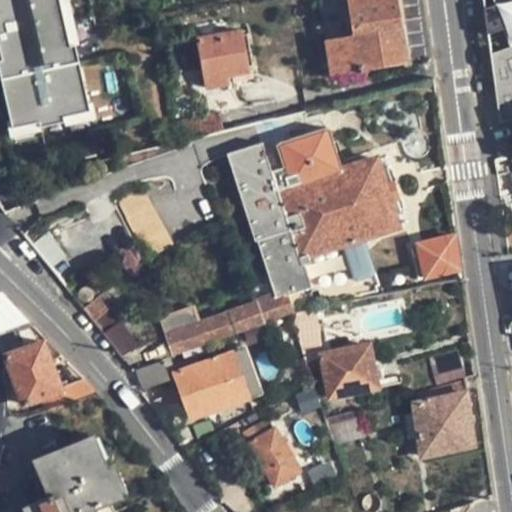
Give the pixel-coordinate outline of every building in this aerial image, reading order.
[(0,0),(0,50),(2,60),(0,60),(0,70),(14,128),(42,121),(44,128),(67,122),(65,115),(93,108),(78,46),(71,48),(59,0),(0,0)] [(347,0),(353,35),(358,69),(404,61),(395,0),(347,0)] [(511,120),(511,0),(493,0),(495,6),(485,10),(488,35),(504,30),(511,48),(491,55),(502,123),(511,120)] [(179,21),(159,25),(161,39),(181,35),(179,21)] [(226,75),(247,72),(240,32),(199,39),(206,87),(227,84),(226,75)] [(329,73),(358,69),(353,35),(325,39),(329,73)] [(216,113),(176,120),(180,141),(220,131),(216,113)] [(284,163),(276,138),(266,142),(274,166),(284,163)] [(256,240),(273,293),(274,297),(284,294),(286,294),(311,286),(303,264),(299,265),(276,191),(261,144),(227,155),(254,240),(256,240)] [(375,159),(276,191),(299,265),(303,264),(308,262),(307,257),(314,254),(329,304),(374,290),(358,239),(396,227),(375,159)] [(166,247),(142,190),(112,196),(138,259),(166,247)] [(66,263),(40,230),(27,240),(53,273),(66,263)] [(461,271),(456,235),(419,244),(426,277),(461,271)] [(25,324),(29,322),(2,294),(0,293),(0,332),(7,330),(25,324)] [(263,323),(288,315),(292,314),(286,294),(284,294),(274,297),(273,293),(255,299),(255,303),(263,323)] [(97,299),(82,309),(92,321),(106,312),(97,299)] [(162,316),(174,354),(263,323),(255,303),(212,317),(200,320),(195,305),(162,316)] [(116,324),(106,312),(92,321),(102,333),(116,324)] [(20,334),(35,329),(29,322),(25,324),(7,330),(0,332),(0,338),(5,355),(25,348),(20,334)] [(121,322),(116,324),(102,333),(121,356),(139,350),(146,344),(143,339),(136,342),(121,322)] [(42,343),(25,348),(5,355),(10,368),(23,405),(44,398),(49,409),(95,392),(84,379),(61,389),(42,343)] [(247,343),(236,347),(254,395),(265,391),(247,343)] [(372,346),(322,354),(330,397),(378,389),(372,346)] [(427,358),(435,387),(463,379),(465,379),(456,350),(427,358)] [(231,351),(174,372),(190,420),(247,399),(231,351)] [(162,362),(137,371),(143,388),(168,380),(162,362)] [(475,445),(465,379),(463,379),(435,387),(415,393),(424,454),(475,445)] [(363,437),(358,409),(325,419),(333,444),(363,437)] [(272,485),(299,471),(268,419),(242,434),(272,485)] [(87,511),(120,498),(94,436),(36,460),(51,498),(26,508),(27,511),(87,511)]
